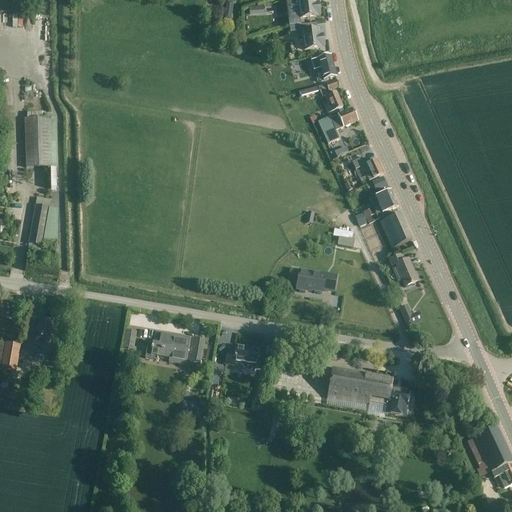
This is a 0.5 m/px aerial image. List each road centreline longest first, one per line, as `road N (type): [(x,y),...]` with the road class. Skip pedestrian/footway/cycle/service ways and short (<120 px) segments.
road 1 (residential): [(0,280),(407,349),(471,346)]
road 2 (track): [(346,210),(305,138),(69,95),(67,0)]
road 3 (secondary): [(471,346),(351,76),(335,0)]
